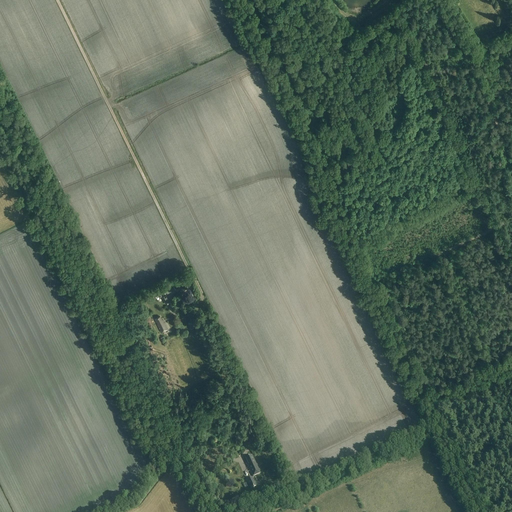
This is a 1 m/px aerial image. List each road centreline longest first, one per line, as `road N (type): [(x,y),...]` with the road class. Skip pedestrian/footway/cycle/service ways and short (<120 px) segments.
road 1 (unknown): [(0,145),(143,446),(173,451),(197,511)]
road 2 (unknown): [(437,409),(381,304),(361,292),(352,274),(282,97),(294,83)]
road 3 (unknown): [(270,511),(416,442),(437,417)]
